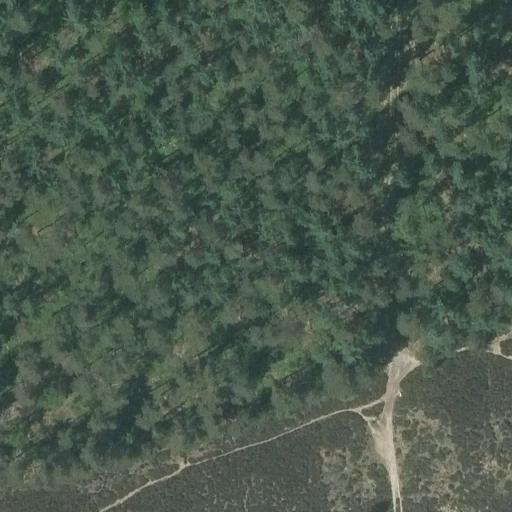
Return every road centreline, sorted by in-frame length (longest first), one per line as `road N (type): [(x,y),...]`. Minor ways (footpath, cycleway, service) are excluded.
road 1 (track): [(393,371),(386,223),(400,0)]
road 2 (track): [(393,371),(391,511)]
road 3 (track): [(511,339),(393,371)]
